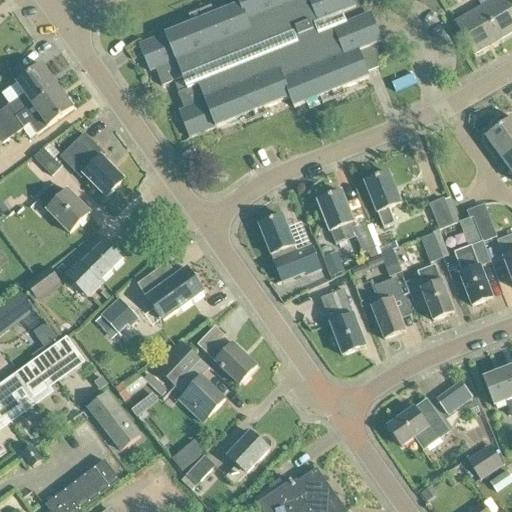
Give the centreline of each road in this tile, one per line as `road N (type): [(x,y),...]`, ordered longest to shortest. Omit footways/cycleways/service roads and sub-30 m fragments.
road 1 (residential): [(209,225),(283,176),(444,111)]
road 2 (residential): [(209,225),(66,27)]
road 3 (residential): [(341,414),(209,225)]
road 4 (residential): [(341,414),(437,358),(511,329)]
road 5 (residential): [(444,111),(427,88),(426,47),(362,0)]
